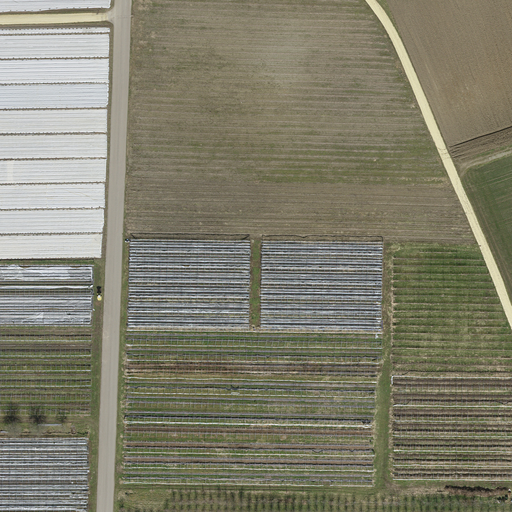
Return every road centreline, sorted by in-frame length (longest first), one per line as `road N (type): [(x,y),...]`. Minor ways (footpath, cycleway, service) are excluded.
road 1 (unclassified): [(107,511),(124,0)]
road 2 (track): [(511,321),(416,71),(372,0)]
road 3 (track): [(124,11),(0,14)]
